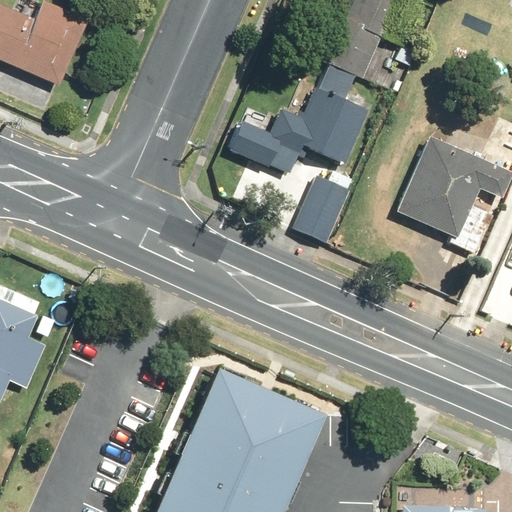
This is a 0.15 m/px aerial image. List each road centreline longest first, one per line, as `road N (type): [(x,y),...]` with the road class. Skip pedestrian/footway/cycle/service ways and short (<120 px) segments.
road 1 (secondary): [(511,391),(120,219)]
road 2 (tertiary): [(120,219),(216,0)]
road 3 (secondary): [(120,219),(0,171)]
